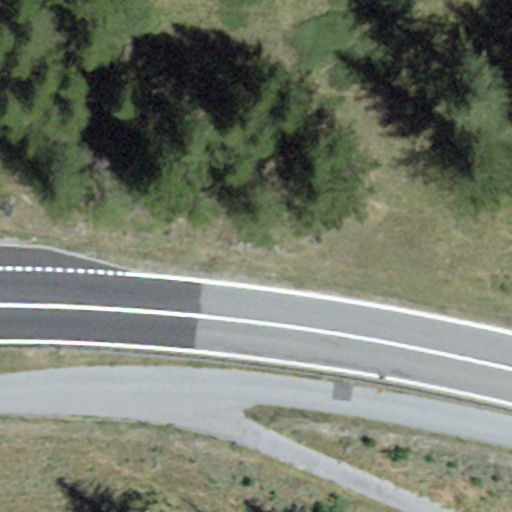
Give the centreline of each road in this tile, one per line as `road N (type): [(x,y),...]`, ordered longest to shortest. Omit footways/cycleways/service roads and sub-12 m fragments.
road 1 (primary): [(0,306),(283,324),(511,368)]
road 2 (residential): [(511,430),(279,389),(0,392)]
road 3 (track): [(168,387),(205,426),(423,511)]
